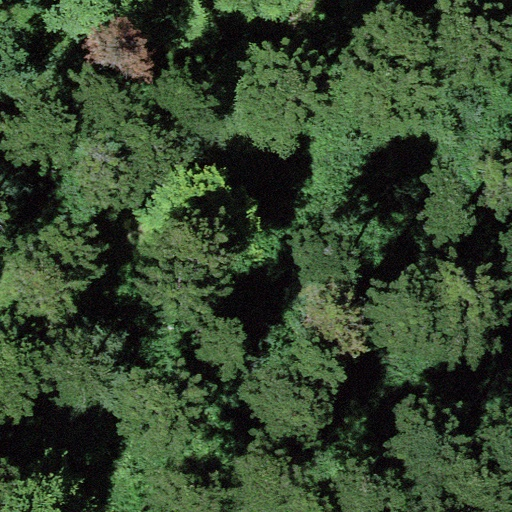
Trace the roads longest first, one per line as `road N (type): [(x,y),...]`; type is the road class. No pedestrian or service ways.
road 1 (track): [(147,183),(0,415)]
road 2 (track): [(289,0),(147,183)]
road 3 (track): [(147,183),(0,250)]
